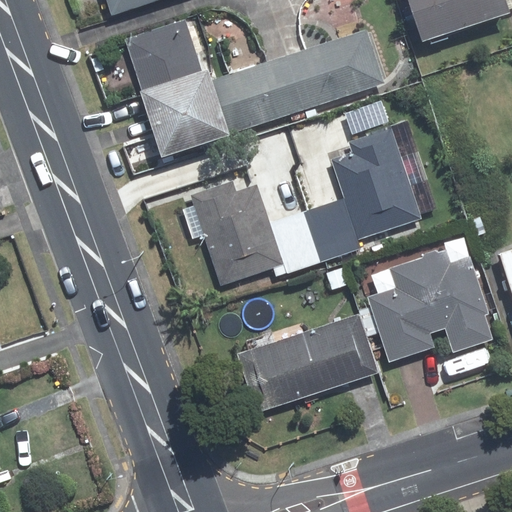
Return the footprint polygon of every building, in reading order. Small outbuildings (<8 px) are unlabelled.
[(100,0),(106,16),(158,0),(100,0)] [(511,0),(398,0),(414,45),(500,16),(498,10),(510,6),(511,2),(511,0)] [(282,116),(265,63),(201,84),(191,54),(197,52),(189,28),(184,29),(181,21),(120,41),(137,91),(131,94),(152,158),(282,116)] [(300,111),(380,85),(362,31),(265,63),(282,116),(287,115),(290,122),(303,117),(300,111)] [(389,37),(394,52),(408,48),(403,32),(389,37)] [(400,169),(412,165),(401,135),(390,139),(387,128),(344,143),(348,155),(328,162),(341,199),(304,211),(322,260),(372,243),(369,235),(417,219),(400,169)] [(229,183),(187,197),(219,287),(268,269),(272,278),(322,260),(304,211),(267,225),(253,185),(233,192),(229,183)] [(477,219),(468,222),(473,236),(482,234),(477,219)] [(511,249),(494,256),(511,307),(511,306),(511,249)] [(392,290),(364,299),(384,363),(429,349),(425,333),(441,328),(448,353),(487,341),(480,316),(483,315),(466,259),(446,264),(442,253),(433,256),(431,251),(417,255),(419,260),(386,270),(392,290)] [(324,274),(329,291),(345,286),(339,269),(324,274)] [(353,316),(232,356),(252,415),(373,374),(353,316)] [(0,497),(9,494),(0,469),(13,465),(0,429),(0,497)]
